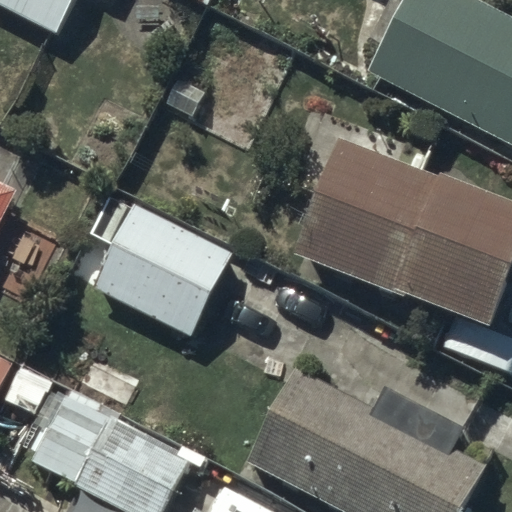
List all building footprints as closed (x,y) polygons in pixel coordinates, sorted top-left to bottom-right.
[(83,0),(0,0),(0,9),(61,41),(83,0)] [(214,0),(190,0),(210,10),(214,0)] [(511,26),(460,0),(416,0),(371,86),(511,158),(511,26)] [(207,102),(181,87),(170,107),(196,121),(207,102)] [(511,219),(346,154),(300,268),(498,347),(511,313),(511,219)] [(0,192),(0,234),(17,201),(0,192)] [(239,260),(141,214),(100,298),(198,345),(239,260)] [(0,404),(16,375),(0,367),(0,404)] [(137,392),(94,370),(84,388),(128,410),(137,392)] [(299,379),(252,476),(326,511),(468,511),(484,478),(456,465),(466,445),(387,407),(382,419),(299,379)] [(55,394),(28,380),(12,410),(39,425),(55,394)] [(175,511),(197,468),(71,405),(37,472),(116,511),(175,511)]
